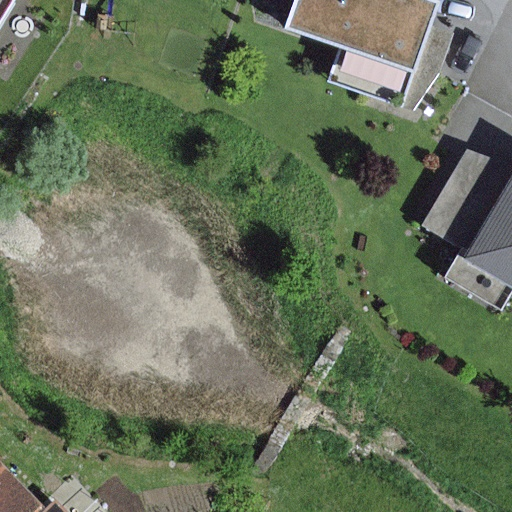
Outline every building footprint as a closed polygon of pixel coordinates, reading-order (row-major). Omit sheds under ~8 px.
[(434,3),(426,0),(289,0),(279,30),(411,73),(426,26),(434,3)] [(451,35),(426,26),(411,73),(401,107),(412,110),(438,75),(451,35)] [(417,226),(465,251),(511,169),(511,166),(463,150),(417,226)] [(511,169),(465,251),(459,262),(511,292),(511,169)] [(0,511),(36,511),(49,501),(0,450),(0,511)]
